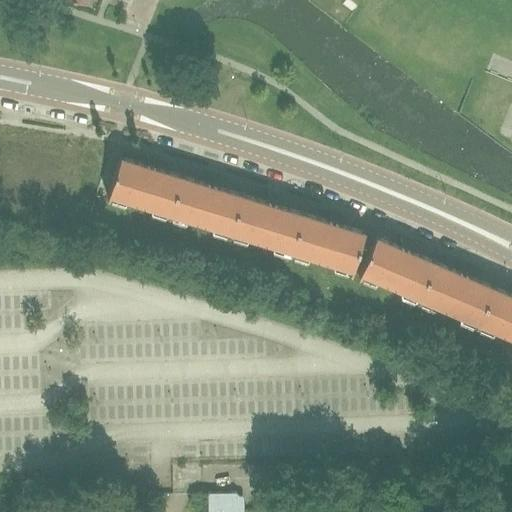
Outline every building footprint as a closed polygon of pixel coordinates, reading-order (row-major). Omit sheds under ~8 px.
[(181,175),(120,156),(119,162),(107,198),(125,203),(126,199),(153,207),(152,211),(168,217),(181,175)] [(186,223),(187,218),(214,226),(212,230),(230,235),(243,193),(181,175),(168,217),(186,223)] [(246,241),(248,237),(274,245),(273,249),(291,254),(304,212),(243,193),(230,235),(246,241)] [(309,255),(335,263),(333,268),(352,273),(363,237),(365,231),(304,212),(291,254),(307,260),(309,255)] [(378,278),(403,289),(401,294),(418,301),(435,260),(376,235),(374,241),(359,276),(376,283),(378,278)] [(494,286),(435,260),(418,301),(434,308),(436,303),(461,314),(459,319),(476,326),(494,286)] [(511,293),(508,292),(494,286),(476,326),(492,333),(494,328),(511,335),(511,293)] [(205,511),(238,511),(238,495),(235,492),(206,492),(205,511)]
